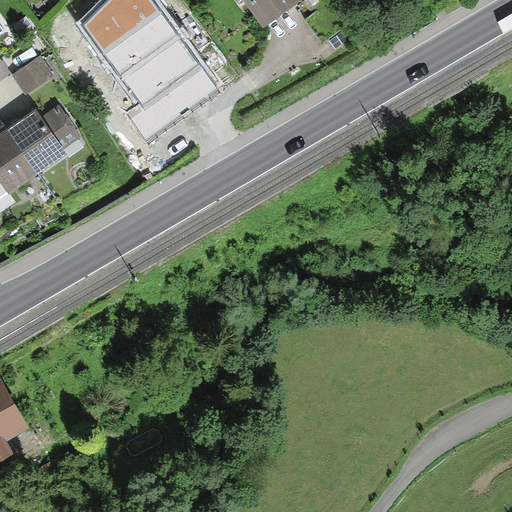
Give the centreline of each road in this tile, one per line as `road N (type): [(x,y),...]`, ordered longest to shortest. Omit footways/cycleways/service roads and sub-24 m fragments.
road 1 (primary): [(0,302),(511,9)]
road 2 (unknown): [(228,171),(211,138),(211,113),(264,53),(303,25)]
road 3 (track): [(511,403),(473,415),(423,446),(375,511)]
